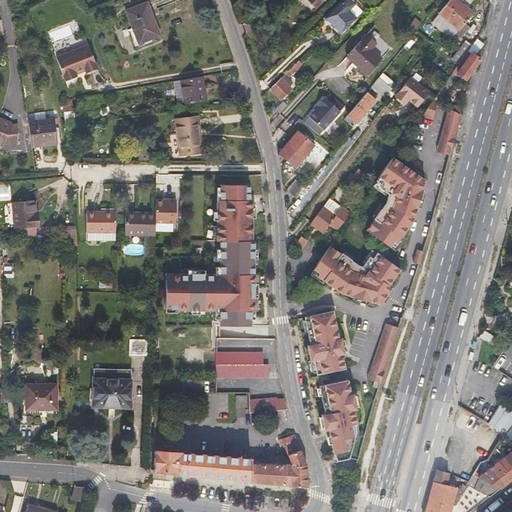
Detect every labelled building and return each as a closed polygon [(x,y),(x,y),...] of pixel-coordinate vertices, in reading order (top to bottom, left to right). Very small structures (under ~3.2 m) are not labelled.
[(324,0),(306,0),(315,9),(324,0)] [(340,33),(363,11),(351,0),(343,0),(325,18),(340,33)] [(465,23),(474,13),(457,0),(449,0),(439,12),(459,30),(457,33),(461,37),(470,27),(465,23)] [(160,35),(147,2),(144,4),(157,36),(160,35)] [(157,36),(144,4),(126,11),(139,43),(157,36)] [(410,24),(416,30),(422,23),(416,18),(410,24)] [(382,59),(371,49),(376,42),(367,33),(346,56),(367,75),(382,59)] [(471,53),(476,56),(485,44),(477,38),(472,45),(468,51),(471,53)] [(468,51),(472,45),(466,40),(452,58),(459,64),(468,51)] [(89,45),(57,58),(66,81),(77,76),(76,75),(86,71),(86,73),(98,68),(89,45)] [(439,102),(459,74),(457,73),(471,53),(468,51),(459,64),(449,77),(433,99),(439,102)] [(479,58),(476,56),(471,53),(457,73),(459,74),(466,79),(469,76),(481,59),(479,58)] [(288,71),(292,75),(303,64),(299,60),(288,71)] [(293,82),(289,78),(292,75),(288,71),(281,78),(289,85),(293,82)] [(429,92),(408,75),(393,94),(405,103),(408,100),(418,107),(429,92)] [(207,100),(202,76),(175,81),(173,81),(177,105),(207,100)] [(281,100),(292,88),(289,85),(281,78),(270,88),(281,100)] [(378,78),(372,85),(384,96),(390,88),(378,78)] [(357,125),(378,99),(368,91),(350,112),(344,119),(350,124),(352,121),(357,125)] [(323,130),(340,111),(325,97),(317,105),(319,106),(315,110),(309,117),(323,130)] [(63,112),(74,111),(72,99),(61,100),(63,112)] [(421,117),(434,119),(439,102),(433,99),(421,117)] [(279,113),(287,105),(283,101),(275,109),(279,113)] [(437,151),(450,154),(458,123),(460,114),(448,107),(437,151)] [(76,124),(74,111),(63,112),(65,125),(76,124)] [(203,152),(198,116),(175,119),(180,155),(203,152)] [(0,117),(0,144),(2,146),(18,145),(18,124),(11,125),(12,123),(0,117)] [(58,143),(55,118),(28,121),(31,147),(58,143)] [(397,131),(389,124),(385,129),(394,136),(397,131)] [(295,167),(315,145),(298,131),(279,153),(287,160),(295,167)] [(406,169),(391,158),(375,181),(381,185),(379,188),(388,195),(386,203),(380,211),(374,219),(374,220),(366,231),(389,247),(393,242),(396,244),(413,219),(415,211),(416,211),(420,195),(422,190),(421,190),(424,181),(421,179),(406,169)] [(355,187),(365,174),(358,169),(349,181),(355,187)] [(295,179),(286,190),(296,199),(305,187),(295,179)] [(218,238),(254,239),(254,234),(254,212),(254,208),(254,190),(254,184),(218,183),(218,214),(218,238)] [(169,201),(156,201),(156,212),(155,214),(155,222),(176,223),(176,200),(169,199),(169,201)] [(329,199),(323,207),(335,216),(341,208),(329,199)] [(36,214),(36,200),(12,202),(14,228),(39,228),(39,213),(36,214)] [(341,208),(335,216),(323,207),(310,224),(323,233),(329,224),(337,230),(350,213),(342,207),(341,208)] [(115,240),(115,211),(99,211),(99,213),(86,213),(86,233),(87,233),(87,240),(115,240)] [(155,222),(155,214),(137,214),(137,212),(125,212),(125,235),(155,235),(155,222)] [(78,245),(76,229),(67,230),(67,244),(78,245)] [(218,238),(218,273),(258,273),(258,257),(258,239),(254,239),(218,238)] [(340,255),(329,247),(313,269),(318,273),(316,277),(341,294),(350,296),(349,297),(362,300),(370,302),(379,304),(391,288),(388,285),(399,269),(381,257),(376,254),(376,253),(372,259),(368,257),(361,267),(357,266),(349,261),(350,261),(341,254),(340,255)] [(413,262),(419,264),(423,251),(418,249),(413,262)] [(258,273),(218,273),(180,273),(166,273),(166,310),(177,310),(195,310),(216,310),(216,318),(222,318),(222,321),(222,325),(257,325),(257,321),(257,317),(257,297),(258,292),(258,286),(258,273)] [(511,274),(494,334),(511,338),(511,337),(511,274)] [(127,281),(115,280),(115,289),(127,289),(127,281)] [(307,316),(305,317),(311,344),(308,345),(311,360),(314,360),(317,374),(334,370),(345,368),(344,357),(342,354),(345,353),(344,351),(344,350),(341,338),(339,338),(333,311),(317,314),(307,316)] [(374,381),(381,383),(394,341),(398,327),(385,324),(368,379),(374,381)] [(148,355),(148,340),(130,339),(129,355),(148,355)] [(263,364),(263,352),(216,352),(216,377),(269,377),(269,364),(263,364)] [(130,407),(131,370),(94,369),(93,406),(130,407)] [(182,392),(202,394),(204,380),(183,379),(182,392)] [(347,380),(319,386),(325,413),(321,414),(324,429),(328,429),(329,432),(333,453),(334,453),(336,460),(344,458),(346,458),(348,457),(355,431),(354,423),(356,423),(353,409),(356,409),(353,393),(350,394),(350,392),(347,380)] [(42,409),(42,384),(26,384),(26,409),(42,409)] [(57,409),(57,384),(42,384),(42,409),(57,409)] [(247,406),(246,395),(235,396),(236,407),(247,406)] [(286,409),(284,398),(249,401),(250,412),(275,410),(281,409),(286,409)] [(511,409),(501,403),(497,409),(491,419),(489,423),(504,435),(506,437),(511,428),(511,427),(511,409)] [(285,421),(281,409),(275,410),(278,422),(285,421)] [(307,464),(295,434),(282,439),(292,463),(252,462),(250,479),(249,482),(270,484),(291,486),(308,487),(307,477),(307,464)] [(228,477),(250,479),(252,462),(252,458),(156,451),(154,471),(153,472),(176,473),(179,474),(204,476),(228,477)] [(511,468),(504,457),(491,467),(506,484),(511,478),(511,468)] [(479,477),(500,488),(506,484),(491,467),(481,475),(478,477),(479,477)] [(443,472),(436,470),(425,511),(449,511),(452,503),(455,505),(467,486),(462,483),(460,488),(446,484),(449,473),(443,472)] [(479,477),(473,488),(489,497),(500,488),(479,477)] [(81,501),(85,487),(75,486),(72,499),(81,501)]
